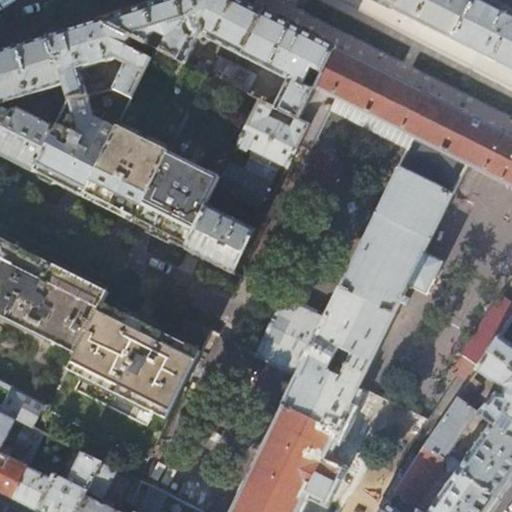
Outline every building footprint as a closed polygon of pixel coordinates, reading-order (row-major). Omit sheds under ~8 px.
[(164,0),(161,1),(100,21),(133,37),(148,44),(152,34),(159,32),(169,37),(162,51),(186,63),(198,40),(206,37),(243,55),(265,12),(241,0),(164,0)] [(374,0),(394,10),(398,0),(374,0)] [(398,0),(394,10),(415,20),(456,41),(476,1),(474,0),(398,0)] [(511,19),(476,1),(456,41),(490,58),(511,69),(511,19)] [(308,33),(265,12),(243,55),(290,79),(276,108),(297,118),(301,119),(315,91),(304,85),(312,67),(323,73),(336,48),(308,33)] [(129,46),(133,37),(100,21),(79,27),(50,37),(70,100),(108,91),(106,81),(86,86),(81,70),(117,58),(128,64),(116,89),(134,98),(153,58),(129,46)] [(19,46),(0,52),(0,93),(3,103),(0,109),(0,155),(16,163),(33,172),(55,128),(17,107),(14,100),(54,88),(59,104),(52,115),(52,119),(59,122),(70,100),(50,37),(19,46)] [(511,136),(336,48),(323,73),(315,91),(301,119),(309,124),(299,145),(311,151),(337,98),(416,138),(328,319),(287,298),(285,300),(271,327),(258,354),(258,358),(299,378),(234,511),(300,511),(310,493),(328,502),(344,470),(326,461),(411,287),(429,296),(445,264),(426,255),(470,165),(511,186),(511,136)] [(212,65),(208,74),(209,74),(229,84),(238,65),(217,54),(212,65)] [(192,66),(208,74),(212,65),(196,58),(192,66)] [(238,65),(229,84),(250,95),(252,91),(259,75),(238,65)] [(116,89),(108,91),(70,100),(59,122),(55,128),(33,172),(58,185),(85,198),(87,194),(120,126),(134,98),(116,89)] [(309,124),(301,119),(297,118),(292,127),(270,116),(275,107),(262,100),(222,177),(217,187),(261,209),(282,165),(288,168),(299,145),(309,124)] [(137,219),(170,151),(120,126),(87,194),(137,219)] [(208,205),(217,187),(222,177),(170,151),(137,219),(134,224),(159,236),(185,250),(208,205)] [(305,186),(332,186),(332,156),(305,155),(305,186)] [(137,219),(87,194),(85,198),(109,211),(134,224),(137,219)] [(208,205),(185,250),(201,257),(235,275),(258,229),(208,205)] [(0,315),(78,355),(48,412),(149,462),(202,353),(141,322),(104,303),(110,292),(33,253),(0,237),(0,315)] [(511,344),(503,338),(491,355),(511,369),(511,344)] [(511,369),(491,355),(479,372),(488,379),(507,388),(502,395),(498,393),(480,415),(493,424),(511,437),(511,369)] [(474,379),(459,401),(467,406),(482,385),(474,379)] [(0,384),(0,416),(1,415),(15,422),(25,427),(35,431),(47,407),(0,384)] [(479,414),(467,406),(459,401),(427,448),(446,462),(499,499),(511,481),(511,437),(493,424),(464,466),(450,456),(479,414)] [(45,436),(35,431),(25,427),(13,451),(3,446),(15,422),(1,415),(0,416),(0,492),(13,499),(28,470),(45,436)] [(444,464),(446,462),(427,448),(397,492),(403,497),(414,506),(415,507),(444,464)] [(58,477),(56,481),(40,511),(79,511),(103,465),(84,456),(70,483),(58,477)] [(446,462),(444,464),(451,471),(453,473),(457,476),(431,511),(489,511),(499,499),(446,462)] [(118,473),(103,465),(79,511),(116,511),(93,500),(95,497),(103,501),(118,473)] [(51,481),(28,470),(13,499),(28,507),(38,511),(40,511),(56,481),(52,479),(51,481)] [(138,511),(161,511),(169,498),(139,483),(135,481),(125,501),(140,509),(138,511)] [(399,502),(403,497),(397,492),(393,498),(399,502)]
